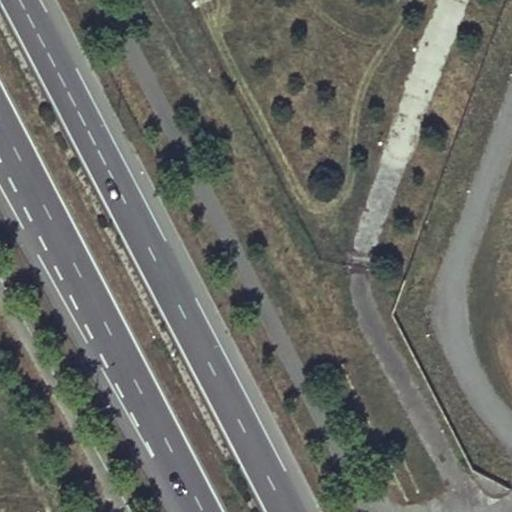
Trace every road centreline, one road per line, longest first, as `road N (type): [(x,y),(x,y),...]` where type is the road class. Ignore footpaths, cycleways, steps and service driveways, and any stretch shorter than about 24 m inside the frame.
road 1 (trunk): [(289,511),(18,0)]
road 2 (trunk): [(0,126),(200,511)]
